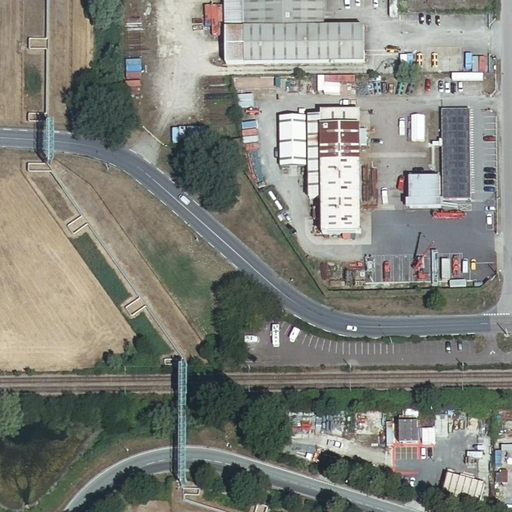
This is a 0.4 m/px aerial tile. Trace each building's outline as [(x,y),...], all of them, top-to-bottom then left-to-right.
[(226,0),(228,65),(365,64),(364,29),(322,30),(321,0),(226,0)] [(358,231),(358,108),(318,108),(319,113),(307,113),(307,116),(307,166),(307,195),(319,195),(319,231),(358,231)] [(470,198),(468,109),(441,110),(443,198),(470,198)] [(307,166),(307,116),(279,116),(280,165),(307,166)] [(511,409),(499,409),(499,413),(494,413),(493,442),(511,442),(511,409)] [(420,421),(402,421),(403,441),(421,441),(420,421)] [(485,483),(449,472),(442,494),(478,505),(485,483)]
